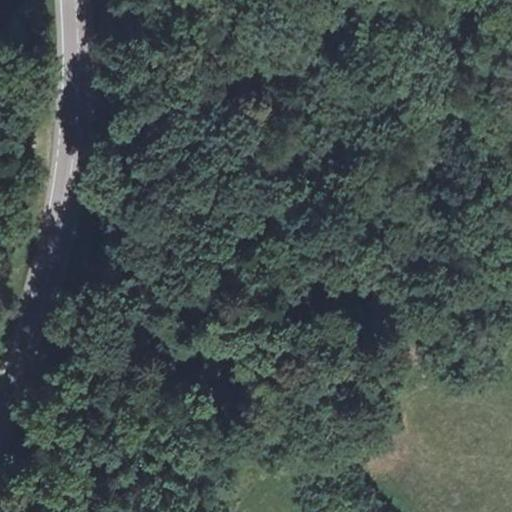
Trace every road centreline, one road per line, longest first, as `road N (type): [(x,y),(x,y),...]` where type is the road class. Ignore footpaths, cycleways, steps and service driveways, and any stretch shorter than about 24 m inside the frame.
road 1 (track): [(50,0),(187,85),(316,265),(297,402),(353,511)]
road 2 (secondary): [(83,0),(70,212),(0,454)]
